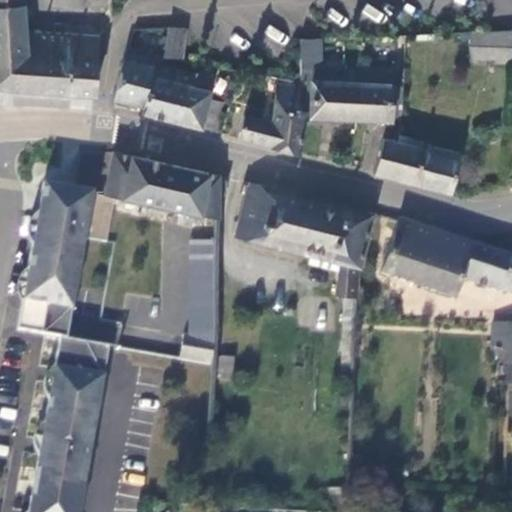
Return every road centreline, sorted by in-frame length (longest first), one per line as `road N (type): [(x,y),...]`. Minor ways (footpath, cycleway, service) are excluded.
road 1 (tertiary): [(96,124),(460,218),(511,215)]
road 2 (residential): [(96,124),(110,45),(123,22),(304,0)]
